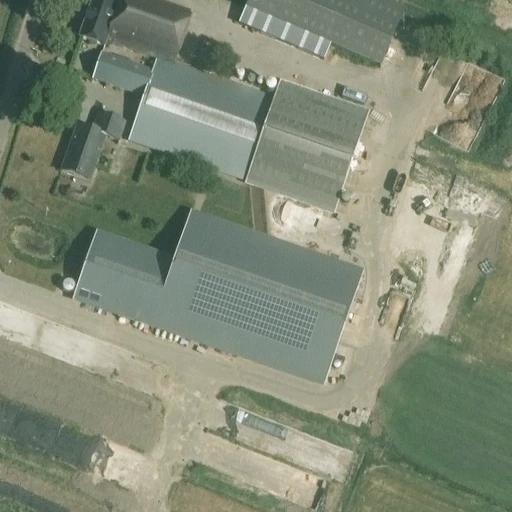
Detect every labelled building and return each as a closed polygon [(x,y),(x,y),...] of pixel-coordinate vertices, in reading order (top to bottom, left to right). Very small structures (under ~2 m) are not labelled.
[(191,15),(148,0),(119,0),(116,9),(93,0),(79,40),(103,49),(104,44),(155,62),(151,74),(99,56),(91,81),(142,99),(127,142),(334,215),(367,119),(279,88),(273,103),(172,68),(191,15)] [(403,11),(377,0),(247,0),(243,11),(379,68),(403,11)] [(464,76),(420,175),(457,187),(498,93),(464,76)] [(125,127),(98,117),(92,134),(76,129),(60,176),(89,186),(105,140),(118,145),(125,127)] [(94,237),(75,289),(70,288),(72,284),(59,279),(54,292),(67,297),(69,293),(73,295),(72,298),(320,385),(358,277),(189,217),(172,264),(94,237)] [(0,436),(47,452),(51,441),(40,438),(45,422),(0,407),(0,436)] [(340,451),(252,425),(243,453),(346,484),(357,449),(342,445),(340,451)]
